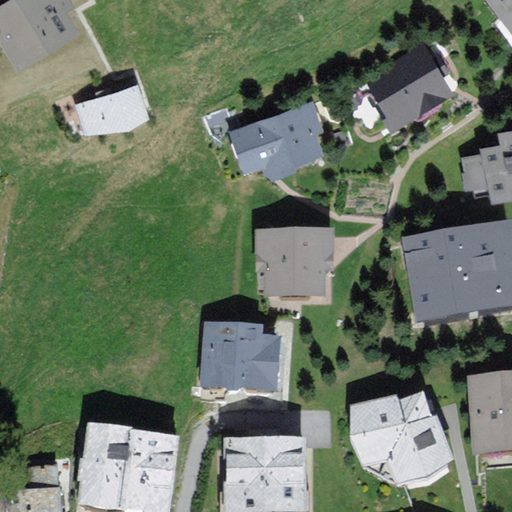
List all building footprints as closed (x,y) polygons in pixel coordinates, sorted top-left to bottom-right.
[(69,0),(6,0),(0,4),(0,42),(19,73),(80,35),(66,12),(74,7),(69,0)] [(511,0),(485,0),(511,33),(511,0)] [(390,134),(453,95),(421,44),(358,84),(390,134)] [(138,85),(75,105),(85,136),(129,132),(149,119),(138,85)] [(312,101),(229,133),(245,175),(261,168),(266,180),(322,158),(314,136),(324,132),(312,101)] [(480,149),(480,153),(461,157),(468,192),(488,188),(491,204),(511,199),(511,130),(497,134),(499,145),(480,149)] [(511,317),(511,232),(402,250),(416,334),(511,317)] [(334,238),(255,238),(256,305),(334,305),(334,238)] [(206,330),(199,393),(276,401),(283,338),(206,330)] [(511,382),(466,385),(472,463),(511,460),(511,382)] [(425,400),(350,412),(351,446),(363,473),(395,490),(428,490),(454,471),(425,400)] [(168,511),(177,446),(87,435),(77,511),(168,511)] [(305,511),(306,448),(224,448),(223,511),(305,511)] [(60,511),(57,464),(29,467),(31,487),(16,489),(18,503),(2,505),(2,511),(60,511)]
